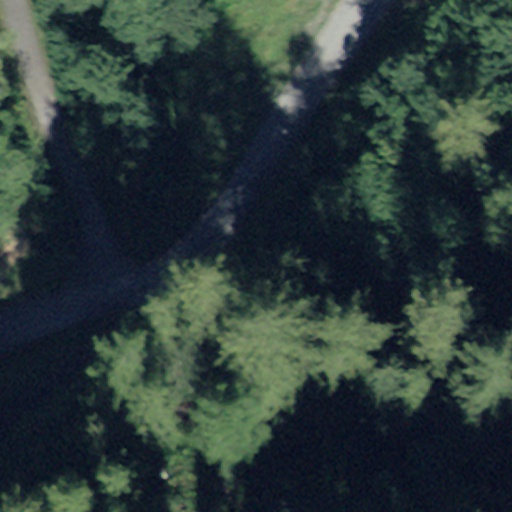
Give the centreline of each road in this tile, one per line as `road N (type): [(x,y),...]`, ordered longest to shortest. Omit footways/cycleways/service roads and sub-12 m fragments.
road 1 (unclassified): [(343,0),(181,193),(124,230),(0,339)]
road 2 (track): [(124,230),(24,0)]
